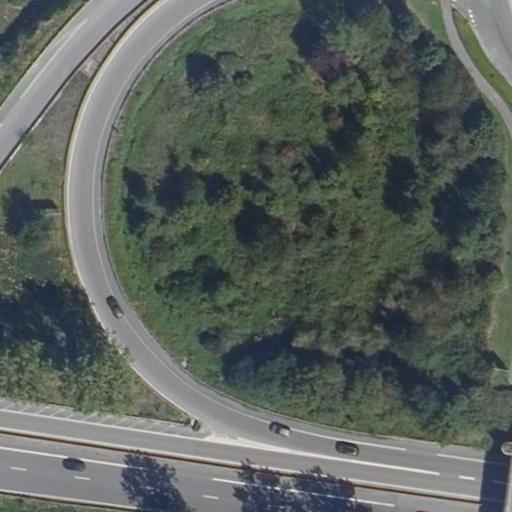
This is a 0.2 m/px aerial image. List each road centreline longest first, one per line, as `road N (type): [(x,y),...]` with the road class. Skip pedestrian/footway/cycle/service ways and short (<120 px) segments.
road 1 (trunk): [(511,470),(325,447),(246,427),(189,394),(142,350),(112,301),(93,246),(91,138),(109,90),(139,46),(199,0)]
road 2 (trunk): [(511,490),(0,419)]
road 3 (trunk): [(303,511),(0,469)]
road 4 (trunk): [(129,0),(98,25),(0,148)]
